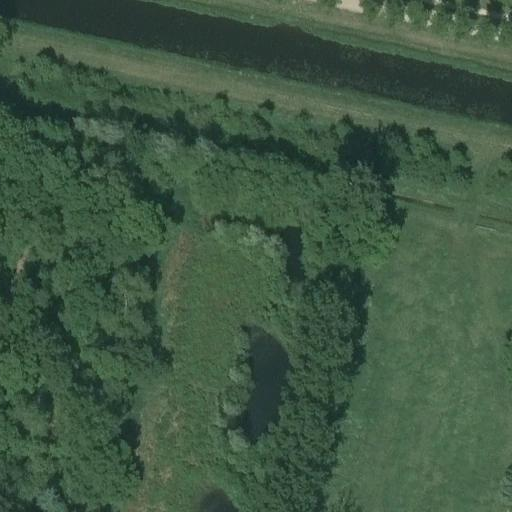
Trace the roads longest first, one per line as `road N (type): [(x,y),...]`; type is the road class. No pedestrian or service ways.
road 1 (track): [(511,150),(0,42)]
road 2 (track): [(511,34),(345,0)]
